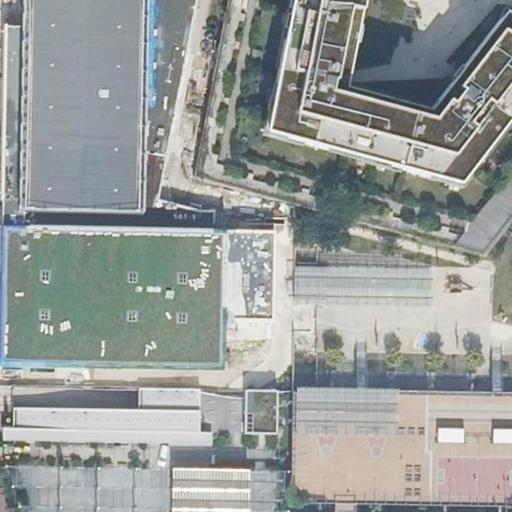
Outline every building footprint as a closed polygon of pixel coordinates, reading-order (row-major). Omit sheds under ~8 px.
[(158,90),(145,90),(147,0),(5,0),(2,105),(22,106),(20,209),(7,209),(7,237),(2,237),(2,245),(7,245),(6,267),(2,267),(1,275),(6,275),(5,298),(1,298),(1,305),(5,305),(5,334),(127,336),(127,309),(132,309),(132,301),(128,301),(128,278),(133,279),(133,271),(128,271),(129,248),(134,249),(134,241),(129,241),(129,213),(142,214),(144,121),(157,122),(158,90)] [(289,0),(282,40),(285,41),(273,102),(269,102),(263,135),(304,147),(305,143),(356,157),(355,160),(396,171),(397,168),(448,182),(447,185),(462,189),(473,176),(470,173),(475,167),(477,169),(503,137),(500,135),(511,118),(511,16),(506,13),(465,66),(430,111),(358,91),(347,88),(348,81),(364,0),(289,0)] [(327,273),(296,272),(295,300),(326,301),(327,273)] [(179,357),(227,357),(227,327),(179,327),(179,357)] [(92,338),(64,338),(63,352),(92,352),(92,338)] [(198,433),(198,389),(139,388),(139,411),(13,408),(13,429),(2,430),(2,440),(211,443),(211,433),(198,433)] [(282,391),(244,390),(244,434),(282,433),(282,391)] [(333,503),(511,504),(511,394),(293,391),(291,471),(290,501),(333,503)] [(290,511),(290,501),(291,471),(172,469),(171,511),(290,511)]
